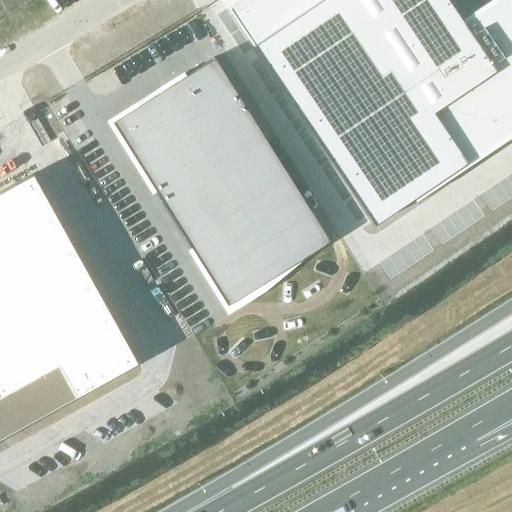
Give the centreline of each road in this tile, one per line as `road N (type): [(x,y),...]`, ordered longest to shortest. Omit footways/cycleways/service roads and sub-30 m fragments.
road 1 (trunk): [(511,309),(209,511)]
road 2 (trunk): [(511,349),(217,511)]
road 3 (trunk): [(319,511),(471,427)]
